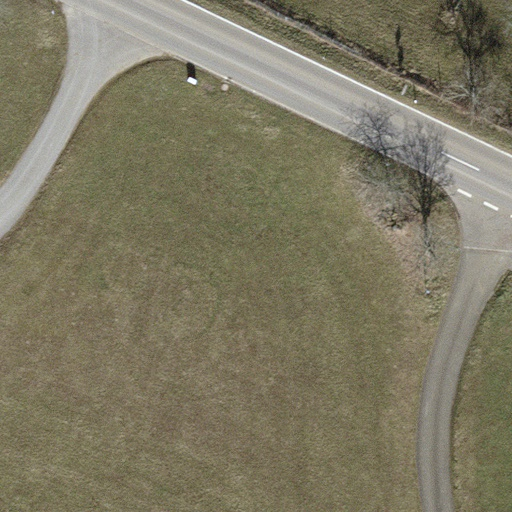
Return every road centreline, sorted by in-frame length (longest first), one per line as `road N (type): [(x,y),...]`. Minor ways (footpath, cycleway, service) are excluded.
road 1 (tertiary): [(128,0),(511,183)]
road 2 (residential): [(0,211),(41,164),(120,0)]
